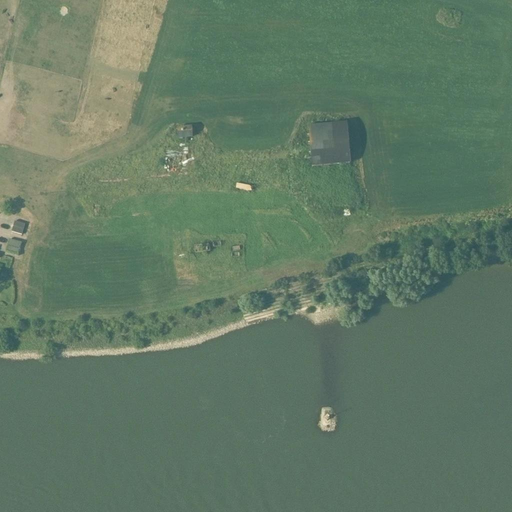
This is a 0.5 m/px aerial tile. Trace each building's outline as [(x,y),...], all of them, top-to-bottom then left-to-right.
[(311,168),(350,164),(347,122),(307,126),(311,168)] [(177,139),(193,139),(192,126),(177,128),(177,139)] [(25,225),(14,221),(11,232),(21,235),(25,225)] [(22,243),(9,240),(4,252),(17,256),(22,243)] [(194,254),(210,252),(210,245),(194,246),(194,254)]
